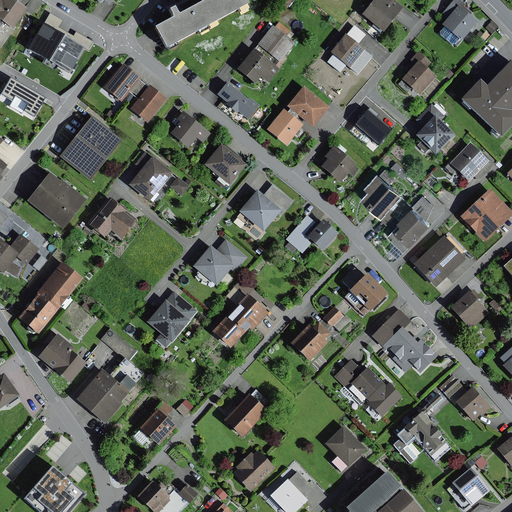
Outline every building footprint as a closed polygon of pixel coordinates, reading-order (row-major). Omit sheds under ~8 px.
[(26,11),(9,0),(0,0),(0,22),(12,31),(26,11)] [(208,0),(196,7),(207,28),(247,6),(243,0),(208,0)] [(292,0),(280,0),(279,3),(286,9),(292,0)] [(379,0),(374,0),(362,16),(383,33),(402,8),(392,0),(380,0),(379,0)] [(457,7),(460,9),(464,4),(458,0),(453,0),(440,16),(446,21),(457,7)] [(171,20),(153,29),(165,51),(207,28),(196,7),(178,16),(176,15),(173,9),(168,11),(170,17),(171,20)] [(460,9),(457,7),(446,21),(442,26),(461,42),(476,22),(460,9)] [(49,14),(43,27),(84,49),(89,52),(94,43),(75,32),(73,36),(59,28),(62,22),(49,14)] [(491,21),(485,28),(491,34),(497,27),(491,21)] [(0,48),(12,31),(0,22),(0,48)] [(40,25),(26,51),(70,75),(84,49),(43,27),(40,25)] [(273,27),(253,50),(273,67),(293,44),(273,27)] [(362,39),(350,29),(329,54),(348,69),(363,51),(357,45),(362,39)] [(485,32),(480,38),(484,42),(489,36),(485,32)] [(253,50),(237,70),(254,85),(260,78),(267,84),(278,71),(273,67),(253,50)] [(411,58),(417,63),(425,70),(430,63),(417,52),(411,58)] [(368,56),(356,70),(362,74),(373,60),(368,56)] [(511,62),(511,61),(485,89),(478,83),(460,102),(500,138),(511,125),(511,62)] [(425,70),(417,63),(401,81),(419,97),(435,79),(425,70)] [(139,79),(122,65),(103,89),(121,102),(128,92),(138,81),(139,79)] [(446,69),(442,74),(449,79),(453,75),(446,69)] [(9,78),(0,94),(0,97),(9,102),(13,97),(27,104),(22,114),(33,120),(45,98),(9,78)] [(147,88),(138,81),(128,92),(138,100),(147,88)] [(247,100),(227,84),(217,95),(227,103),(225,105),(236,114),(238,113),(247,120),(259,107),(251,100),(247,100)] [(166,101),(149,86),(147,88),(138,100),(129,110),(146,124),(166,101)] [(328,108),(303,88),(287,108),(289,110),(297,117),(312,129),(328,108)] [(415,121),(423,129),(435,116),(439,112),(431,105),(415,121)] [(286,114),(283,111),(266,131),(286,147),(302,126),(294,120),(297,117),(289,110),(286,114)] [(209,135),(182,113),(175,121),(179,124),(170,136),(188,150),(196,139),(202,144),(209,135)] [(382,130),(366,113),(350,128),(367,145),(382,130)] [(387,116),(383,121),(392,129),(397,124),(387,116)] [(454,135),(435,116),(423,129),(415,137),(434,156),(454,135)] [(120,142),(90,119),(58,159),(88,182),(120,142)] [(247,165),(220,144),(203,166),(230,187),(247,165)] [(487,161),(469,145),(450,165),(457,171),(468,181),(487,161)] [(356,166),(333,146),(323,158),(326,161),(321,168),(339,184),(356,166)] [(172,174),(145,152),(135,165),(141,170),(128,186),(149,203),(172,174)] [(397,164),(393,169),(399,175),(404,170),(397,164)] [(453,175),(457,171),(450,165),(446,169),(453,175)] [(380,176),(379,175),(366,189),(370,192),(362,201),(382,218),(400,198),(402,195),(390,185),(396,178),(385,169),(380,176)] [(83,201),(48,174),(25,203),(61,230),(83,201)] [(189,188),(177,178),(170,188),(182,197),(189,188)] [(272,185),(262,197),(280,212),(283,214),(293,201),(272,185)] [(511,216),(511,213),(489,190),(460,218),(484,243),(511,216)] [(262,197),(256,193),(239,213),(263,233),(280,212),(262,197)] [(424,197),(413,209),(427,223),(434,207),(424,197)] [(413,209),(400,198),(382,218),(380,220),(386,226),(395,217),(401,222),(413,209)] [(128,214),(109,199),(89,226),(104,238),(110,230),(122,240),(135,224),(126,217),(128,214)] [(427,223),(413,209),(401,222),(387,237),(405,253),(430,226),(427,223)] [(306,238),(316,226),(306,217),(285,240),(302,255),(312,244),(306,238)] [(316,226),(306,238),(312,244),(321,252),(337,236),(322,221),(316,226)] [(442,238),(412,266),(435,290),(465,261),(460,256),(464,252),(448,235),(443,239),(442,238)] [(19,236),(9,248),(18,256),(27,263),(37,251),(19,236)] [(225,240),(215,252),(232,266),(236,270),(246,258),(225,240)] [(9,248),(0,241),(0,272),(2,275),(5,272),(11,264),(18,256),(9,248)] [(215,252),(209,248),(192,268),(215,287),(232,266),(215,252)] [(511,259),(502,268),(511,278),(511,259)] [(61,263),(18,321),(28,328),(27,331),(31,334),(34,333),(37,336),(81,280),(61,263)] [(20,268),(11,264),(5,272),(16,279),(20,268)] [(342,282),(351,291),(364,279),(354,270),(342,282)] [(351,291),(349,294),(370,313),(387,295),(366,275),(364,279),(351,291)] [(224,299),(234,308),(246,295),(253,287),(243,278),(224,299)] [(468,292),(449,310),(470,332),(488,314),(468,292)] [(172,293),(164,303),(188,322),(197,312),(172,293)] [(234,308),(211,333),(229,350),(247,330),(251,333),(267,315),(246,295),(234,308)] [(89,297),(81,307),(87,312),(95,302),(89,297)] [(264,298),(261,301),(270,310),(274,306),(264,298)] [(494,300),(489,304),(495,311),(500,306),(494,300)] [(188,322),(164,303),(147,324),(171,344),(188,322)] [(333,307),(322,319),(331,327),(333,326),(342,316),(333,307)] [(371,337),(382,348),(400,329),(409,320),(399,310),(371,337)] [(345,318),(342,316),(333,326),(339,332),(350,321),(346,316),(345,318)] [(318,323),(311,331),(322,342),(329,335),(318,323)] [(307,327),(289,345),(308,363),(326,345),(322,342),(311,331),(307,327)] [(416,344),(400,329),(382,348),(407,372),(412,367),(420,375),(437,358),(420,340),(416,344)] [(109,330),(101,340),(124,359),(128,362),(137,351),(109,330)] [(56,336),(37,359),(69,385),(86,365),(71,352),(72,350),(56,336)] [(503,365),(501,367),(511,379),(511,347),(499,360),(503,365)] [(100,371),(74,401),(104,427),(121,406),(119,404),(143,375),(128,362),(124,359),(108,377),(100,371)] [(350,360),(333,378),(361,405),(366,400),(382,384),(367,369),(363,372),(350,360)] [(151,374),(146,380),(150,384),(155,378),(151,374)] [(2,375),(0,376),(0,409),(18,397),(2,375)] [(452,376),(439,389),(448,398),(461,386),(459,384),(459,380),(455,380),(452,376)] [(385,387),(382,384),(366,400),(368,403),(366,405),(381,419),(402,398),(387,385),(385,387)] [(472,389),(456,404),(472,422),(480,414),(482,417),(490,409),(472,389)] [(255,390),(249,397),(262,409),(268,402),(255,390)] [(248,396),(223,423),(241,439),(265,412),(262,409),(249,397),(248,396)] [(397,440),(391,446),(409,466),(418,457),(407,446),(414,439),(435,461),(449,448),(420,417),(440,399),(437,396),(394,437),(397,440)] [(185,400),(176,410),(185,418),(194,408),(185,400)] [(163,403),(156,412),(164,419),(171,410),(163,403)] [(156,412),(139,432),(158,448),(175,428),(164,419),(156,412)] [(366,451),(342,427),(325,445),(349,468),(366,451)] [(511,436),(496,450),(511,469),(511,436)] [(274,469),(257,452),(253,455),(251,453),(233,470),(235,472),(233,475),(249,491),(250,493),(274,469)] [(482,457),(475,463),(481,470),(488,464),(482,457)] [(60,478),(50,469),(24,501),(36,511),(72,511),(84,498),(60,478)] [(489,493),(469,469),(451,484),(470,508),(489,493)] [(296,473),(287,481),(300,496),(309,487),(296,473)] [(379,511),(400,493),(384,475),(344,511),(379,511)] [(287,481),(269,498),(282,511),(296,511),(307,502),(300,496),(287,481)] [(167,482),(160,490),(170,501),(159,511),(181,511),(188,505),(178,495),(179,493),(167,482)] [(152,483),(137,499),(150,511),(159,511),(170,501),(160,490),(152,483)] [(179,493),(178,495),(188,505),(198,495),(187,485),(179,493)] [(220,489),(215,494),(223,501),(227,496),(220,489)] [(417,511),(400,493),(379,511),(417,511)]
